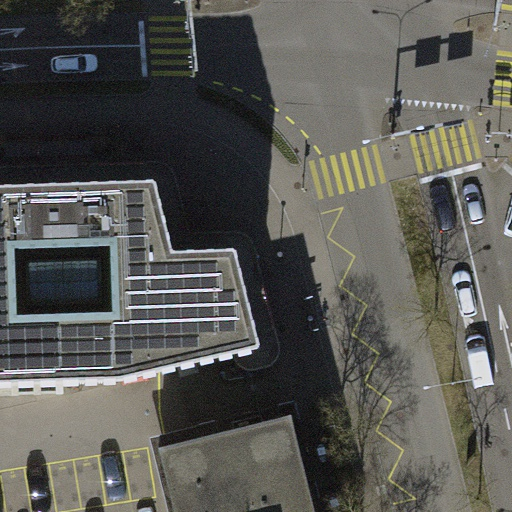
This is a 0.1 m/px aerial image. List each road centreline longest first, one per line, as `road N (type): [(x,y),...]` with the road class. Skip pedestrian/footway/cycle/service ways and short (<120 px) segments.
road 1 (primary): [(332,63),(451,511)]
road 2 (secondary): [(0,53),(168,46),(332,63)]
road 3 (primary): [(473,273),(421,72)]
road 4 (primary): [(511,446),(473,273)]
